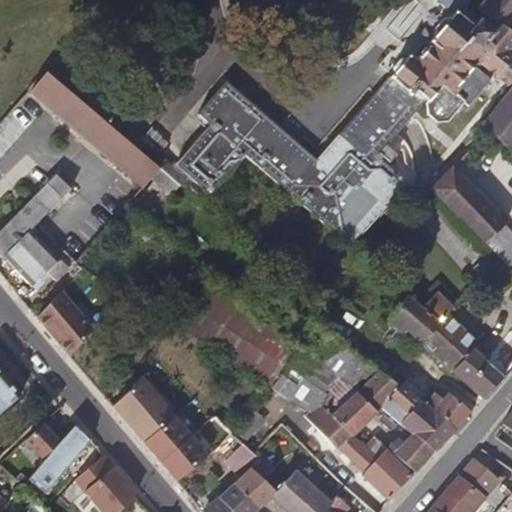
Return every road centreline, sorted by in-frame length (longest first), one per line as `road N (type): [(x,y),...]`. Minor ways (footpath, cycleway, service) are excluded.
road 1 (unknown): [(421,0),(408,36),(350,95),(312,102),(241,64),(206,0)]
road 2 (tertiary): [(176,511),(0,310)]
road 3 (residential): [(511,383),(402,511)]
